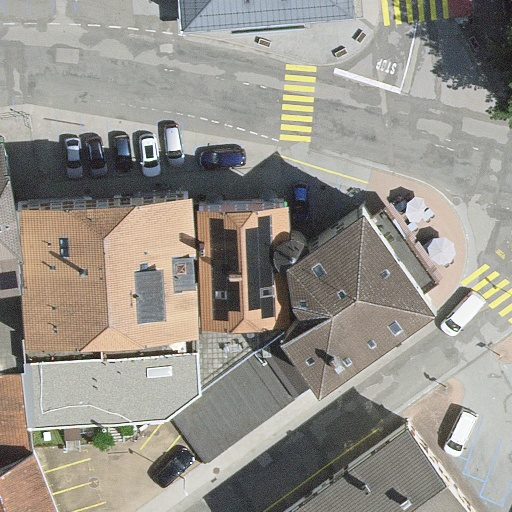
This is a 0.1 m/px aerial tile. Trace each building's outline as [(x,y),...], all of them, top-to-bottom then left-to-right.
[(355,0),(184,0),(186,17),(356,4),(355,0)] [(0,150),(0,308),(44,305),(30,213),(20,148),(0,150)] [(206,199),(30,213),(44,305),(42,323),(267,308),(312,362),(423,283),(371,208),(310,245),(307,203),(206,199)] [(18,317),(0,318),(0,439),(27,441),(18,317)] [(195,345),(32,357),(34,419),(165,413),(200,391),(195,345)] [(484,511),(406,410),(272,511),(484,511)] [(0,511),(55,511),(27,441),(0,454),(0,511)]
